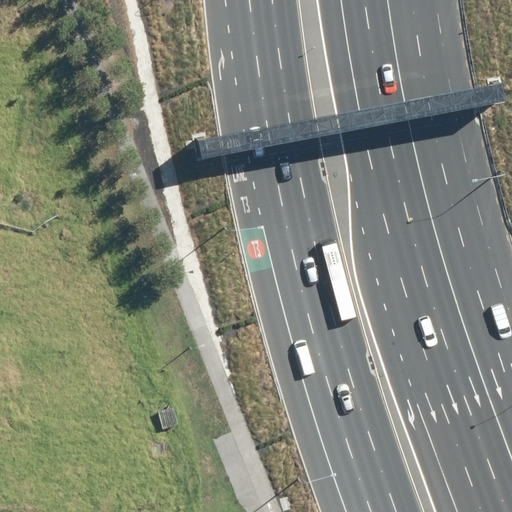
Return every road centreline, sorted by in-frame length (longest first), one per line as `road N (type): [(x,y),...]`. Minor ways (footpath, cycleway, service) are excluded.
road 1 (primary): [(375,511),(294,249),(253,0)]
road 2 (primary): [(378,0),(466,420)]
